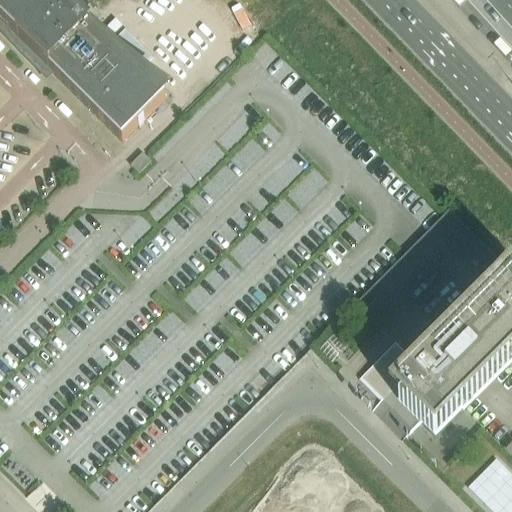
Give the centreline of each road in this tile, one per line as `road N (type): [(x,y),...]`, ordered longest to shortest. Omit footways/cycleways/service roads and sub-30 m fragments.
road 1 (unclassified): [(434,511),(310,389),(189,511)]
road 2 (trunk): [(397,0),(511,116)]
